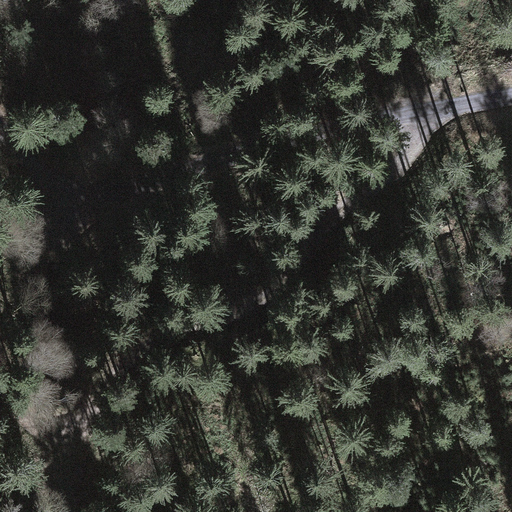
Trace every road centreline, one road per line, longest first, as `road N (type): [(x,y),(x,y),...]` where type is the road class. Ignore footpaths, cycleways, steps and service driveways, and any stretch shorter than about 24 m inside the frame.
road 1 (track): [(430,114),(250,313),(147,344),(83,418),(56,431),(30,424),(0,401)]
road 2 (track): [(0,133),(45,188),(77,200),(327,128),(511,98)]
